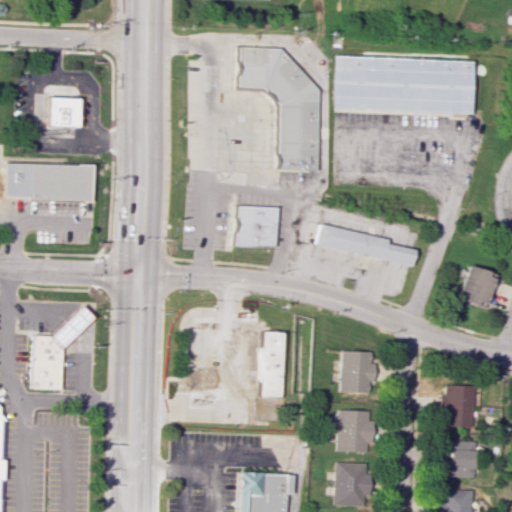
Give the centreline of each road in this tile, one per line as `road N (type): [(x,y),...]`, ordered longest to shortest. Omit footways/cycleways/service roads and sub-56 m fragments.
road 1 (primary): [(131,511),(141,0)]
road 2 (residential): [(511,355),(458,346),(275,283),(138,275)]
road 3 (residential): [(507,355),(511,313),(499,191),(511,162)]
road 4 (residential): [(396,511),(404,326)]
road 5 (residential): [(141,41),(0,35)]
road 6 (residential): [(138,275),(0,267)]
